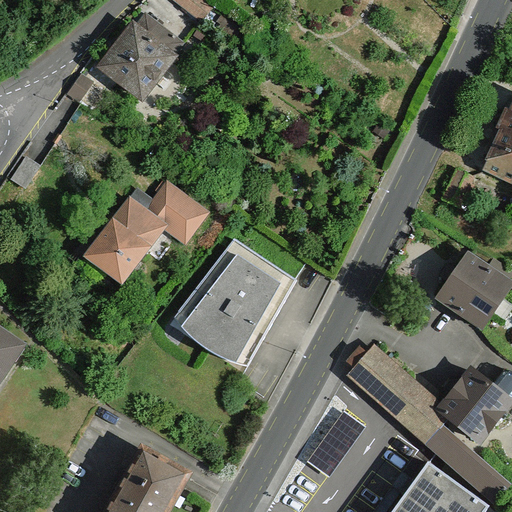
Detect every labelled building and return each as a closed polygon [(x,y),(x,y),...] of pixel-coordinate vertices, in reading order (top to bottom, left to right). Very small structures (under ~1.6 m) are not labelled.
[(174,0),(209,16),(216,2),(212,0),(174,0)] [(131,22),(97,67),(144,102),(178,57),(131,22)] [(511,98),(478,170),(511,186),(511,98)] [(469,200),(478,177),(460,170),(451,193),(469,200)] [(133,198),(89,257),(129,287),(171,231),(191,246),(215,215),(171,183),(151,211),(133,198)] [(241,242),(179,318),(188,334),(206,348),(221,358),(236,366),(255,369),(301,280),(241,242)] [(511,277),(474,252),(442,300),(492,334),(511,304),(511,277)] [(0,323),(0,406),(38,349),(0,323)] [(379,343),(351,376),(504,507),(511,497),(511,462),(490,443),(511,418),(511,393),(481,366),(449,403),(379,343)] [(154,452),(120,511),(189,511),(206,482),(154,452)] [(498,511),(500,511),(441,466),(406,511),(498,511)]
